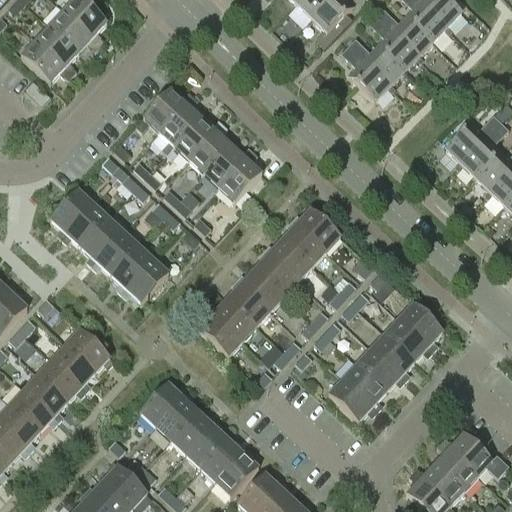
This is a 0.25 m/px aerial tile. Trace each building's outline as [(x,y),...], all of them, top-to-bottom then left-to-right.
[(21,0),(18,4),(25,10),(34,0),(21,0)] [(276,0),(279,3),(282,0),(286,0),(296,9),(304,0),(276,0)] [(304,0),(296,9),(310,23),(333,0),(304,0)] [(333,0),(310,23),(305,28),(308,31),(313,26),(325,38),(344,19),(352,11),(344,4),(347,0),(333,0)] [(450,39),(410,0),(396,0),(411,14),(404,22),(431,48),(442,36),(448,41),(450,39)] [(410,0),(450,39),(452,37),(446,32),(460,18),(440,0),(410,0)] [(77,1),(62,17),(99,51),(104,46),(96,39),(106,29),(77,1)] [(25,10),(18,4),(7,15),(15,22),(25,10)] [(383,14),(375,22),(422,67),(423,66),(418,61),(431,48),(404,22),(398,28),(383,14)] [(99,51),(62,17),(48,32),(77,59),(87,49),(94,56),(99,51)] [(325,38),(332,45),(345,32),(351,26),(344,19),(325,38)] [(422,67),(375,22),(368,29),(383,44),(376,51),(402,77),(414,65),(419,70),(422,67)] [(77,59),(48,32),(34,47),(71,81),(76,77),(68,69),(77,59)] [(354,43),(347,51),(394,97),(396,96),(390,90),(402,77),(376,51),(369,58),(354,43)] [(71,81),(34,47),(20,62),(49,90),(59,79),(68,85),(71,81)] [(394,97),(347,51),(339,59),(354,73),(347,81),(374,107),(386,94),(392,100),(394,97)] [(32,87),(23,98),(41,114),(50,104),(32,87)] [(158,138),(192,101),(187,97),(180,105),(169,94),(142,124),(143,125),(134,134),(141,140),(149,130),(158,138)] [(192,101),(158,138),(168,148),(160,157),(164,161),(200,122),(189,113),(196,105),(192,101)] [(504,125),(511,115),(511,112),(505,107),(496,118),(504,125)] [(455,174),(500,128),(492,121),(477,135),(471,128),(444,155),(458,169),(454,173),(455,174)] [(210,132),(200,122),(164,161),(171,167),(179,158),(188,166),(222,129),(217,125),(210,132)] [(507,135),(500,128),(455,174),(458,177),(462,173),(474,184),(500,157),(492,150),(507,135)] [(226,133),(222,129),(188,166),(203,180),(230,150),(219,140),(226,133)] [(240,160),(230,150),(203,180),(218,194),(252,156),(247,152),(240,160)] [(119,151),(113,157),(124,168),(130,161),(119,151)] [(256,160),(252,156),(218,194),(234,208),(261,178),(249,168),(256,160)] [(511,158),(507,164),(500,157),(474,184),(488,198),(484,201),(484,202),(511,173),(511,158)] [(115,183),(122,176),(108,163),(101,170),(115,183)] [(142,185),(148,179),(137,169),(132,175),(142,185)] [(511,173),(484,202),(487,205),(491,201),(503,212),(511,202),(511,173)] [(122,176),(115,183),(130,197),(137,190),(122,176)] [(148,179),(142,185),(154,195),(160,189),(148,179)] [(137,190),(130,197),(142,208),(149,201),(137,190)] [(61,245),(92,210),(76,196),(49,225),(61,236),(56,241),(61,245)] [(173,213),(179,205),(169,196),(162,203),(173,213)] [(511,202),(503,212),(511,221),(511,202)] [(179,205),(173,213),(185,223),(191,216),(179,205)] [(161,225),(168,218),(158,209),(151,217),(161,225)] [(92,210),(61,245),(65,249),(70,244),(80,253),(107,224),(92,210)] [(293,225),(326,256),(341,240),(311,213),(301,224),(297,220),(293,225)] [(168,218),(161,225),(173,236),(180,229),(168,218)] [(122,237),(107,224),(80,253),(91,263),(86,268),(91,272),(122,237)] [(199,225),(193,231),(204,242),(210,235),(199,225)] [(326,256),(293,225),(288,230),(292,234),(283,244),(312,271),(326,256)] [(137,251),(122,237),(91,272),(95,276),(99,272),(110,281),(137,251)] [(188,237),(181,244),(194,255),(200,248),(188,237)] [(312,271),(283,244),(273,254),(269,251),(265,255),(299,286),(312,271)] [(137,251),(110,281),(120,291),(116,295),(121,300),(152,265),(137,251)] [(299,286),(265,255),(260,260),(264,264),(255,274),(285,301),(299,286)] [(361,263),(351,274),(363,285),(374,275),(361,263)] [(152,265),(121,300),(125,303),(129,299),(141,310),(168,279),(152,265)] [(241,281),(237,285),(271,316),(285,301),(255,274),(245,284),(241,281)] [(379,280),(368,291),(375,298),(386,287),(379,280)] [(339,298),(346,304),(355,294),(341,282),(332,293),(339,298)] [(271,316),(237,285),(232,289),(237,293),(227,304),(257,331),(271,316)] [(6,296),(0,290),(0,312),(15,297),(10,292),(6,296)] [(19,300),(15,297),(0,312),(0,344),(27,316),(15,305),(19,300)] [(346,304),(339,298),(328,310),(335,316),(346,304)] [(360,299),(352,308),(359,315),(367,306),(360,299)] [(257,331),(227,304),(217,315),(213,311),(209,315),(243,346),(257,331)] [(46,306),(36,316),(43,323),(53,312),(46,306)] [(359,315),(352,308),(340,321),(347,328),(359,315)] [(399,324),(433,355),(437,351),(433,347),(443,336),(414,308),(399,324)] [(243,346),(209,315),(205,320),(209,324),(199,335),(228,362),(243,346)] [(320,317),(312,326),(319,333),(327,324),(320,317)] [(399,324),(385,339),(415,366),(424,356),(429,360),(433,355),(399,324)] [(18,335),(26,342),(35,332),(27,325),(18,335)] [(319,333),(312,326),(300,339),(307,346),(319,333)] [(324,338),(331,345),(340,336),(333,329),(324,338)] [(26,342),(18,335),(7,347),(15,354),(26,342)] [(66,351),(96,379),(106,368),(109,372),(114,367),(81,335),(66,351)] [(331,345),(324,338),(312,351),(320,358),(331,345)] [(415,366),(385,339),(371,354),(406,386),(409,382),(405,377),(415,366)] [(292,347),(284,356),(291,363),(300,354),(292,347)] [(66,351),(52,366),(86,398),(91,393),(86,389),(96,379),(66,351)] [(371,354),(357,370),(387,397),(397,387),(402,391),(406,386),(371,354)] [(291,363),(284,356),(272,369),(280,376),(291,363)] [(304,359),(294,371),(301,377),(311,366),(304,359)] [(86,398),(52,366),(38,381),(68,408),(78,398),(82,402),(86,398)] [(387,397),(357,370),(344,385),(377,417),(382,412),(377,408),(387,397)] [(264,379),(254,390),(261,395),(271,385),(264,379)] [(38,381),(25,396),(58,427),(63,422),(59,419),(68,408),(38,381)] [(377,417),(344,385),(329,400),(359,428),(369,416),(374,421),(377,417)] [(155,432),(187,399),(182,395),(178,399),(166,389),(140,418),(155,432)] [(58,427),(25,396),(11,411),(41,439),(50,428),(54,432),(58,427)] [(191,403),(187,399),(155,432),(170,446),(198,417),(188,407),(191,403)] [(11,411),(0,422),(0,428),(30,457),(35,452),(31,449),(41,439),(11,411)] [(209,427),(198,417),(170,446),(186,460),(217,426),(212,422),(209,427)] [(217,426),(186,460),(201,474),(228,445),(217,435),(221,431),(217,426)] [(0,428),(0,456),(13,469),(23,458),(26,461),(30,457),(0,428)] [(442,447),(479,481),(487,472),(499,483),(510,471),(498,460),(493,465),(464,439),(453,450),(446,443),(442,447)] [(239,455),(228,445),(201,474),(216,488),(247,454),(243,451),(239,455)] [(114,446),(107,454),(119,464),(125,456),(114,446)] [(479,481),(442,447),(438,451),(444,459),(435,468),(465,496),(479,481)] [(251,458),(247,454),(216,488),(232,502),(259,473),(247,462),(251,458)] [(13,469),(0,456),(0,484),(3,487),(6,483),(3,479),(13,469)] [(137,481),(144,474),(134,464),(127,472),(137,481)] [(103,487),(130,511),(136,511),(148,499),(114,467),(109,473),(113,476),(103,487)] [(418,472),(413,477),(451,511),(465,496),(435,468),(426,479),(418,472)] [(144,474),(137,481),(149,492),(156,484),(153,482),(157,478),(150,472),(147,476),(144,474)] [(450,511),(451,511),(413,477),(409,481),(416,488),(407,500),(419,511),(450,511)] [(241,511),(263,511),(284,489),(279,485),(276,489),(265,479),(238,508),(241,511)] [(90,494),(86,498),(100,511),(130,511),(103,487),(94,497),(90,494)] [(288,493),(284,489),(263,511),(291,511),(296,507),(285,498),(288,493)] [(168,510),(175,502),(164,492),(157,500),(168,510)] [(175,503),(175,502),(168,510),(170,511),(185,511),(195,502),(185,492),(175,503)] [(85,507),(80,511),(100,511),(86,498),(81,503),(85,507)]
